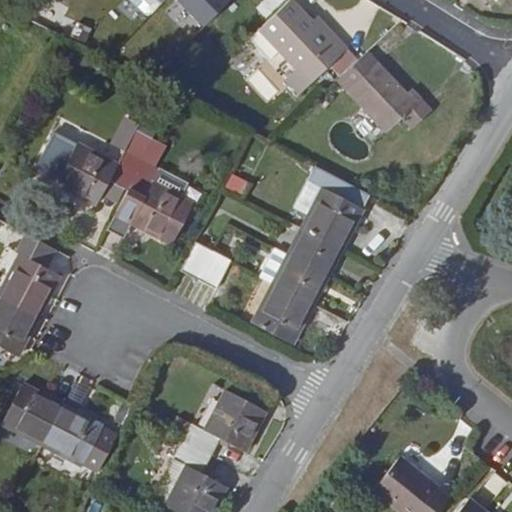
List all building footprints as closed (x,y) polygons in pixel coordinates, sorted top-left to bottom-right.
[(290,63),(279,73),(294,89),(305,79),(340,44),(328,32),(322,38),(303,18),(286,0),(278,0),(253,25),(290,63)] [(122,34),(134,20),(124,11),(111,25),(122,34)] [(328,32),(309,12),(303,18),(322,38),(328,32)] [(408,121),(427,103),(416,92),(412,96),(402,86),(361,46),(331,75),(382,126),(397,111),(408,121)] [(406,82),(402,86),(412,96),(416,92),(406,82)] [(125,125),(143,134),(147,126),(130,117),(125,125)] [(105,135),(116,141),(125,125),(113,120),(105,135)] [(99,176),(116,185),(131,157),(135,149),(143,134),(125,125),(116,141),(106,160),(44,129),(25,166),(47,178),(46,180),(85,200),(99,176)] [(153,158),(135,149),(131,157),(148,166),(153,158)] [(148,166),(131,157),(116,185),(134,194),(121,218),(162,239),(182,200),(142,179),(148,166)] [(300,177),(314,185),(300,210),(293,224),(332,244),(360,191),(305,162),(298,176),(300,177)] [(300,210),(314,185),(300,177),(287,203),(300,210)] [(134,194),(116,185),(95,226),(112,235),(121,218),(134,194)] [(317,272),(332,244),(293,224),(278,251),(317,272)] [(203,247),(185,237),(170,266),(188,275),(203,247)] [(220,256),(203,247),(188,275),(205,284),(220,256)] [(0,270),(0,295),(29,311),(48,272),(10,251),(0,270)] [(303,299),(317,272),(278,251),(263,278),(303,299)] [(283,338),(303,299),(263,278),(242,318),(283,338)] [(29,311),(0,295),(0,346),(8,351),(29,311)] [(14,379),(0,405),(0,422),(32,440),(53,400),(14,379)] [(173,437),(201,452),(210,434),(235,446),(255,407),(216,387),(195,425),(182,419),(173,437)] [(32,440),(91,470),(112,431),(53,400),(32,440)] [(201,452),(173,437),(164,454),(177,461),(156,501),(177,511),(199,511),(216,482),(192,470),(201,452)] [(415,511),(427,511),(429,509),(449,485),(398,444),(372,477),(415,511)] [(177,461),(164,454),(143,494),(156,501),(177,461)] [(500,511),(468,486),(447,511),(500,511)]
